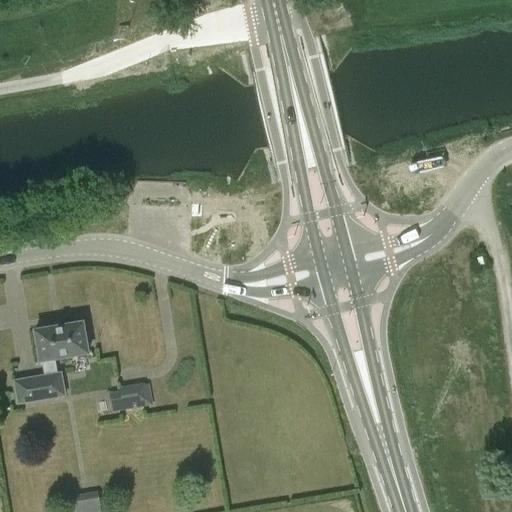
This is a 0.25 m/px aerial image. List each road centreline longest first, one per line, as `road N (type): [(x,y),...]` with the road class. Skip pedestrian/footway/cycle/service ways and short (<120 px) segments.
road 1 (unclassified): [(0,90),(276,20)]
road 2 (secondary): [(324,282),(378,456),(402,502)]
road 3 (secondary): [(402,502),(350,274)]
road 4 (tertiary): [(0,261),(93,248),(136,253),(216,281)]
road 5 (secondary): [(345,253),(295,66),(281,47)]
road 6 (secondary): [(281,47),(319,260)]
